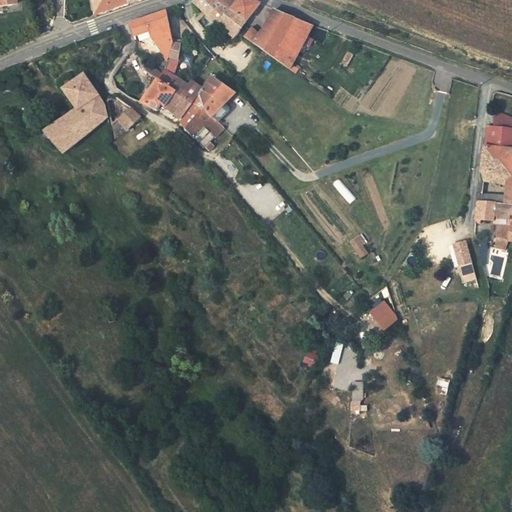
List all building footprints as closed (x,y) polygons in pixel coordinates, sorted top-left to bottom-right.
[(92,0),(95,15),(132,3),(131,0),(92,0)] [(241,32),(249,21),(219,0),(208,0),(195,7),(236,39),(241,32)] [(252,0),(219,0),(249,21),(261,4),(252,0)] [(258,28),(255,31),(250,39),(301,78),(305,71),(298,66),(320,29),(278,11),(268,32),(258,28)] [(137,37),(150,34),(169,68),(175,42),(175,40),(170,13),(133,27),(137,37)] [(179,59),(182,43),(175,42),(169,68),(167,71),(175,76),(179,59)] [(348,65),(354,55),(348,52),(343,62),(348,65)] [(162,83),(165,76),(156,67),(153,68),(146,60),(144,54),(137,55),(142,64),(158,79),(162,83)] [(181,98),(190,87),(175,76),(167,71),(165,76),(162,83),(173,92),(181,98)] [(43,132),(62,153),(109,122),(104,107),(84,73),(63,86),(61,87),(76,110),(43,132)] [(214,74),(200,91),(191,103),(213,121),(236,93),(214,74)] [(173,92),(162,83),(158,79),(143,98),(152,107),(156,104),(159,107),(173,92)] [(191,103),(200,91),(192,85),(190,87),(181,98),(191,103)] [(183,130),(185,132),(198,148),(203,144),(205,146),(210,142),(208,140),(221,127),(213,121),(191,103),(181,98),(173,92),(159,107),(169,114),(178,122),(184,113),(191,119),(183,130)] [(136,111),(118,98),(112,104),(118,143),(143,119),(136,111)] [(511,120),(497,118),(494,149),(511,152),(511,120)] [(511,173),(511,174),(511,169),(511,152),(494,149),(489,148),(485,183),(506,189),(503,210),(505,212),(511,214),(511,173)] [(338,179),(332,184),(351,204),(357,199),(338,179)] [(505,212),(503,210),(483,202),(481,220),(480,227),(486,227),(486,223),(498,223),(498,217),(503,218),(505,212)] [(511,245),(511,214),(505,212),(503,218),(503,220),(511,220),(511,228),(503,228),(498,252),(507,255),(511,245)] [(349,242),(361,259),(371,252),(359,235),(349,242)] [(467,243),(455,246),(460,267),(473,264),(467,243)] [(473,264),(460,267),(463,276),(476,273),(473,264)] [(384,302),(371,312),(385,332),(399,322),(384,302)] [(307,350),(302,364),(314,368),(318,354),(307,350)] [(439,378),(437,388),(449,390),(451,380),(439,378)] [(352,383),(352,401),(365,401),(364,383),(352,383)]
